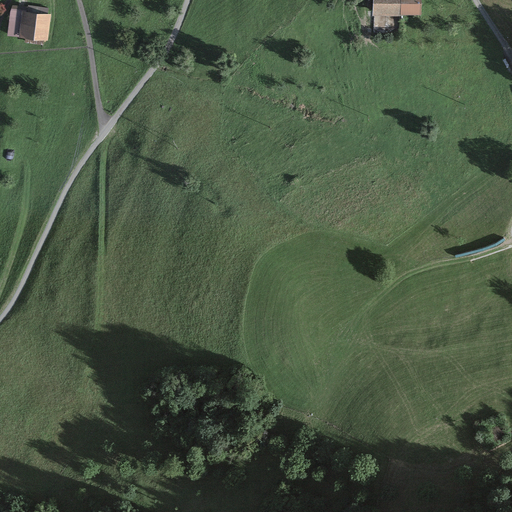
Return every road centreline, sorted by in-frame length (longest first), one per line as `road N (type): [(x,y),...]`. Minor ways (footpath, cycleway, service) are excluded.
road 1 (unclassified): [(104,127),(0,317)]
road 2 (unclassified): [(104,127),(166,52),(189,0)]
